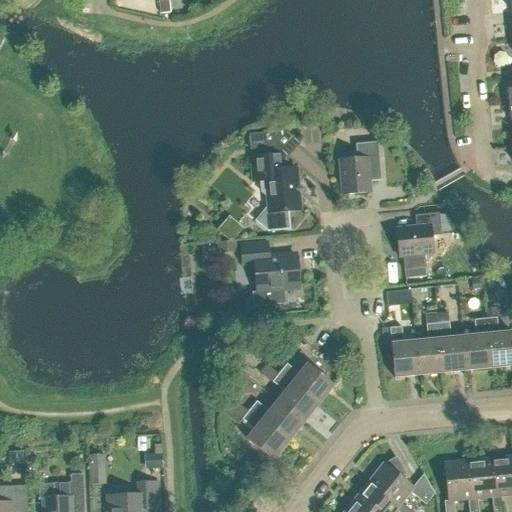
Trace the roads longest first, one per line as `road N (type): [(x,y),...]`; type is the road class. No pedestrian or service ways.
road 1 (residential): [(374,420),(362,329),(337,311),(328,217),(374,212)]
road 2 (residential): [(483,166),(475,0)]
road 3 (residential): [(511,407),(374,420)]
road 4 (residential): [(374,420),(292,511)]
